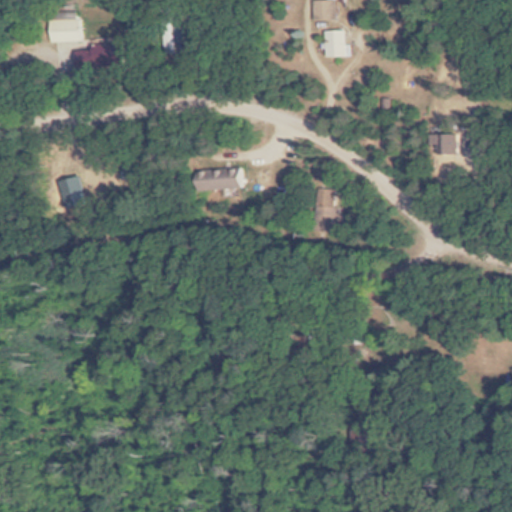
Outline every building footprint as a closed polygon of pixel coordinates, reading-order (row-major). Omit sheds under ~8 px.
[(341,21),(341,1),(318,1),(318,21),(341,21)] [(53,15),(53,43),(85,43),(85,15),(53,15)] [(351,31),(330,31),(330,58),(351,58),(351,31)] [(78,68),(120,65),(119,46),(76,48),(78,68)] [(461,135),(439,135),(439,156),(461,156),(461,135)] [(200,171),(200,192),(247,192),(247,171),(200,171)]
